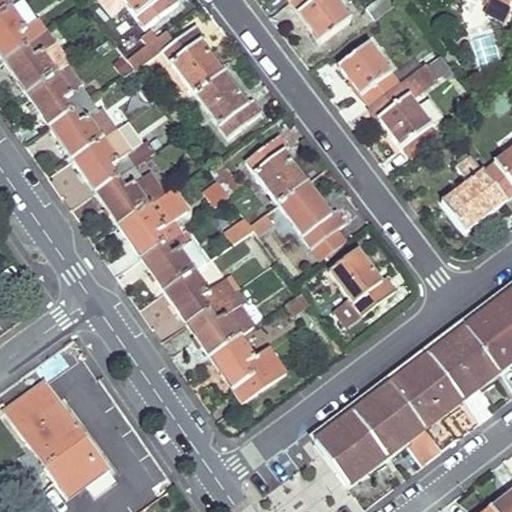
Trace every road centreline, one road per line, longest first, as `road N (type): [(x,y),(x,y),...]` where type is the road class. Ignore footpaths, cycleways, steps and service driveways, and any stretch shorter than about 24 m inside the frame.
road 1 (residential): [(224,0),(454,303)]
road 2 (residential): [(454,303),(218,482)]
road 3 (residential): [(218,482),(90,298)]
road 4 (residential): [(90,298),(0,169)]
